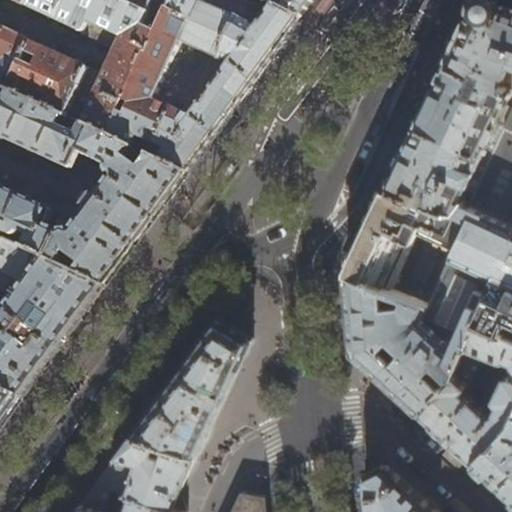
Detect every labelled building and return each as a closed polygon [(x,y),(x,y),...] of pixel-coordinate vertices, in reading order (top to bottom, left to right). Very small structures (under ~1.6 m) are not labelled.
[(0,0),(0,85),(10,91),(32,43),(0,27),(0,0),(13,0),(28,7),(31,0),(0,0)] [(119,52),(108,77),(32,43),(10,91),(12,92),(189,174),(237,109),(302,21),(297,16),(274,5),(259,28),(202,2),(203,0),(173,0),(165,19),(126,0),(125,0),(31,0),(28,7),(119,52)] [(125,0),(126,0),(165,19),(173,0),(125,0)] [(262,0),(274,5),(297,16),(302,21),(306,15),(316,0),(262,0)] [(511,0),(471,0),(431,89),(407,139),(385,187),(469,218),(430,304),(477,323),(511,336),(511,0)] [(12,236),(16,234),(19,231),(31,237),(25,249),(106,287),(141,239),(189,174),(12,92),(7,102),(0,99),(0,229),(1,231),(10,235),(12,236)] [(382,194),(348,272),(430,304),(469,218),(385,187),(382,194)] [(0,288),(16,296),(0,317),(0,388),(23,399),(65,343),(106,287),(25,249),(0,237),(0,288)] [(477,323),(430,304),(348,272),(352,323),(355,351),(377,372),(392,385),(413,405),(421,412),(456,375),(477,323)] [(175,380),(135,433),(199,455),(224,401),(243,362),(253,339),(219,319),(175,380)] [(511,336),(477,323),(456,375),(421,412),(450,438),(476,463),(511,424),(511,336)] [(0,430),(23,399),(0,388),(0,430)] [(511,424),(476,463),(502,486),(511,495),(511,424)] [(187,511),(188,511),(181,493),(186,483),(199,455),(135,433),(104,475),(98,483),(84,503),(76,511),(187,511)] [(369,511),(440,511),(390,466),(388,464),(366,475),(369,511)] [(232,511),(268,511),(267,496),(242,491),(232,511)]
